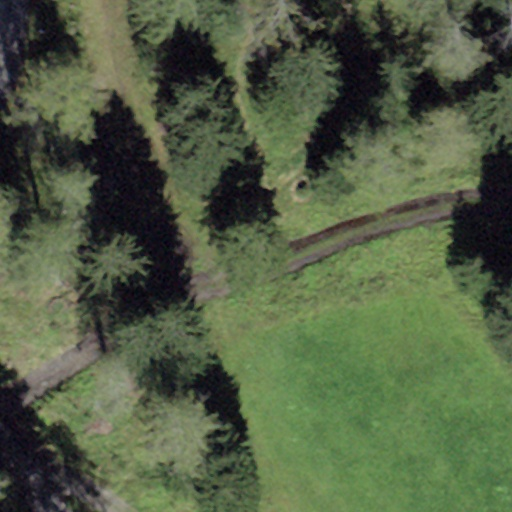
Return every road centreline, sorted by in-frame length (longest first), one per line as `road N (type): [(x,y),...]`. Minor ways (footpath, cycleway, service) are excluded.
road 1 (track): [(0,377),(135,265),(343,165),(511,198)]
road 2 (track): [(115,0),(62,326)]
road 3 (track): [(26,466),(147,471),(192,511)]
